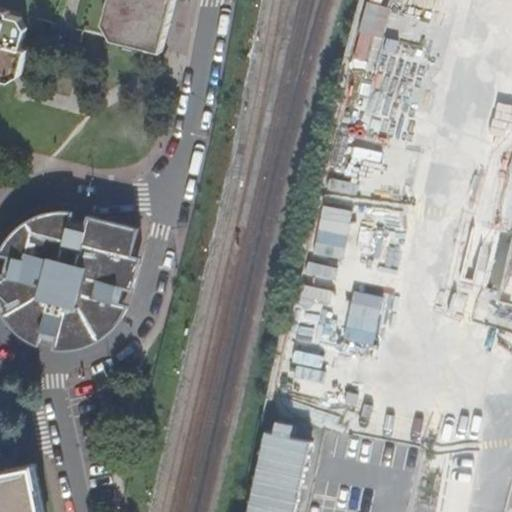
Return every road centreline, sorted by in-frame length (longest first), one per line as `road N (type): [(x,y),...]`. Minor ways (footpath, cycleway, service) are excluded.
road 1 (residential): [(50,360),(79,359),(122,338),(176,181)]
road 2 (residential): [(176,181),(142,199),(61,196),(19,205),(0,226)]
road 3 (residential): [(176,181),(213,0)]
